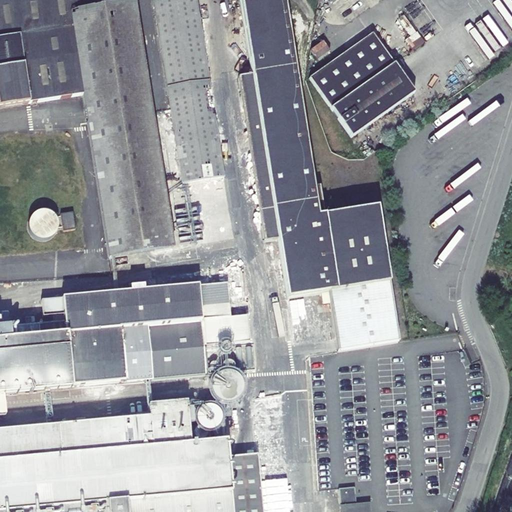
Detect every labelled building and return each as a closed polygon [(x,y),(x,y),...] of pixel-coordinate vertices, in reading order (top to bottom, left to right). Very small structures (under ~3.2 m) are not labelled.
[(0,0),(0,108),(81,96),(87,123),(151,114),(132,0),(0,0)] [(234,240),(196,0),(157,0),(153,1),(170,112),(192,246),(234,240)] [(376,208),(316,217),(281,0),(238,0),(251,77),(238,78),(264,243),(277,241),(286,300),(327,294),(336,353),(398,343),(376,208)] [(399,72),(404,68),(399,61),(393,64),(372,34),(309,79),(351,138),(414,94),(399,72)] [(108,259),(172,249),(151,114),(87,123),(108,259)] [(40,213),(41,238),(67,237),(66,212),(40,213)] [(197,286),(199,308),(228,306),(226,284),(197,286)] [(61,299),(63,324),(9,329),(10,340),(201,324),(199,308),(197,286),(61,299)] [(225,319),(230,375),(254,373),(249,316),(225,319)] [(0,341),(0,394),(205,376),(201,324),(10,340),(0,341)] [(0,511),(261,511),(256,456),(226,458),(224,443),(189,446),(185,405),(146,409),(148,420),(0,433),(0,511)] [(349,494),(334,495),(335,511),(348,511),(348,502),(350,502),(349,494)]
